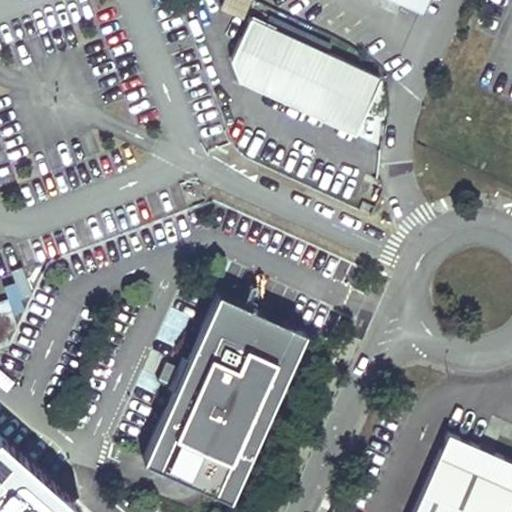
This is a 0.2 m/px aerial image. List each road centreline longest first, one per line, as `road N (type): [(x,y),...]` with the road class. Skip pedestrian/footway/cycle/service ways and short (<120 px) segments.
road 1 (residential): [(181,153),(420,263)]
road 2 (residential): [(419,320),(389,326),(364,359),(298,511)]
road 3 (unknown): [(423,58),(305,0)]
